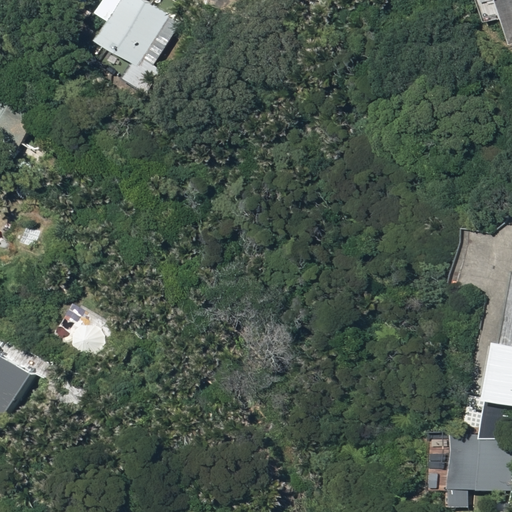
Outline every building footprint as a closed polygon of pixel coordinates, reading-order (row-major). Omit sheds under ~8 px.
[(175,14),(154,0),(127,0),(101,37),(141,64),(175,14)] [(511,42),(511,0),(494,0),(507,44),(511,42)] [(40,114),(0,89),(0,131),(21,145),(40,114)] [(0,202),(0,235),(16,216),(0,202)] [(511,341),(503,340),(493,395),(511,399),(511,341)] [(0,415),(29,373),(0,354),(0,415)] [(455,432),(452,487),(511,490),(511,415),(491,411),(486,434),(455,432)]
